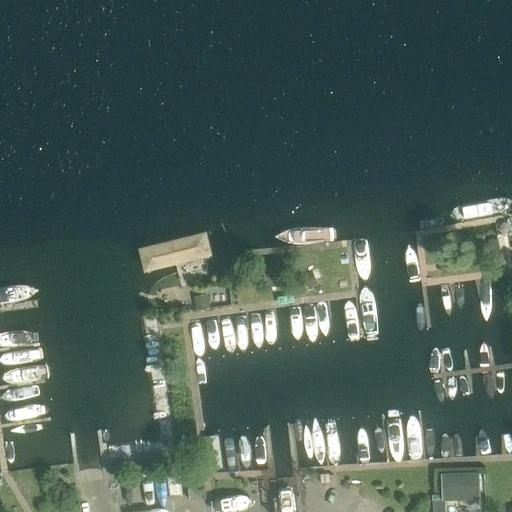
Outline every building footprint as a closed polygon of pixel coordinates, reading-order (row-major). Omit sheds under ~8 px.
[(211,255),(205,231),(138,248),(144,272),(211,255)] [(453,258),(443,259),(444,273),(454,272),(453,258)] [(312,271),(304,275),(310,287),(318,283),(312,271)] [(208,297),(195,299),(197,307),(210,305),(208,297)] [(482,498),(482,470),(443,471),(443,499),(482,498)]
